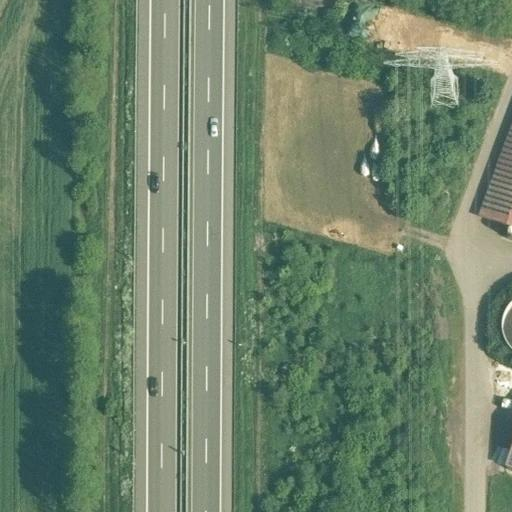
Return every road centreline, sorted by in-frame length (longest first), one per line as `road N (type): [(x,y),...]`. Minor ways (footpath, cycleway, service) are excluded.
road 1 (motorway): [(207,511),(210,0)]
road 2 (motorway): [(166,0),(164,511)]
